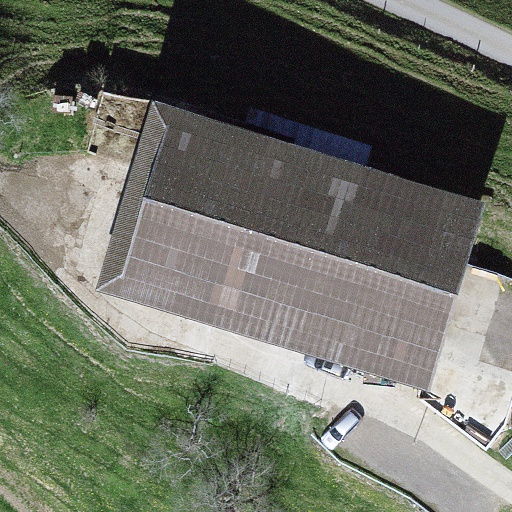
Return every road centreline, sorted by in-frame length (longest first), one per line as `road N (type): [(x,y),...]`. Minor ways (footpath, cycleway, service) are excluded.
road 1 (track): [(0,185),(61,265),(130,333),(226,342),(446,471),(511,498)]
road 2 (unclassified): [(367,0),(511,66)]
